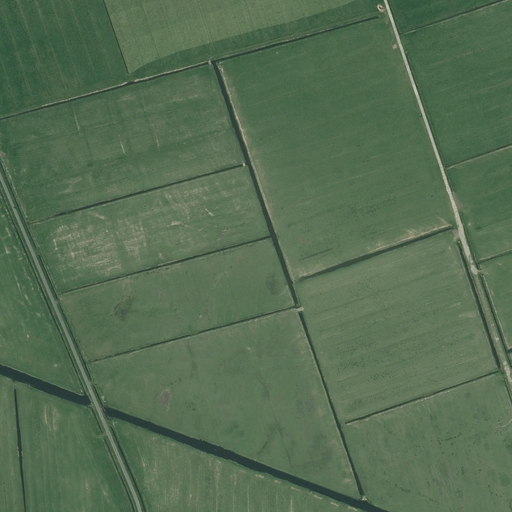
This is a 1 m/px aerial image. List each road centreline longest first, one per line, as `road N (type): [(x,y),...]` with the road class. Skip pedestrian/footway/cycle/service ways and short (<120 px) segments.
road 1 (track): [(511,384),(385,0)]
road 2 (unclassified): [(139,511),(0,172)]
